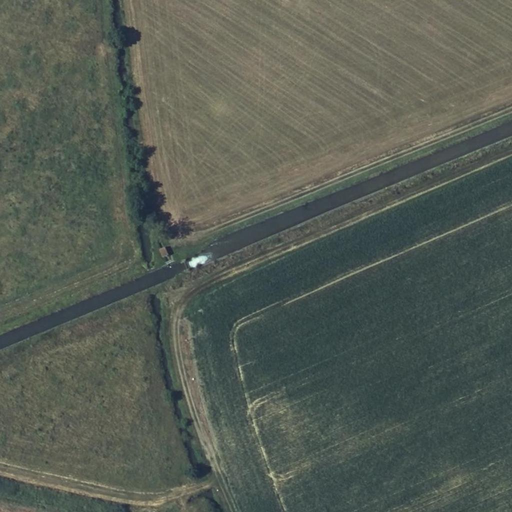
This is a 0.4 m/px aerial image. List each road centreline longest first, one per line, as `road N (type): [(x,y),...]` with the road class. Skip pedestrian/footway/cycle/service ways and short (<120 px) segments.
road 1 (track): [(511,154),(193,287),(174,331),(214,476),(130,497)]
road 2 (track): [(511,106),(196,231)]
road 3 (track): [(0,467),(130,497)]
